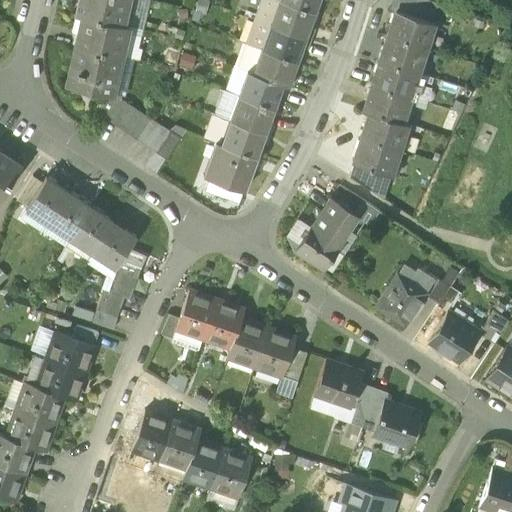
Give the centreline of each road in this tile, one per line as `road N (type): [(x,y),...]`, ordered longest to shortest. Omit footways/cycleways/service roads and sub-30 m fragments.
road 1 (residential): [(198,221),(77,484)]
road 2 (residential): [(475,401),(245,250)]
road 3 (residential): [(352,0),(303,151),(245,250)]
road 4 (residential): [(198,221),(13,110)]
road 5 (residential): [(475,401),(429,511)]
